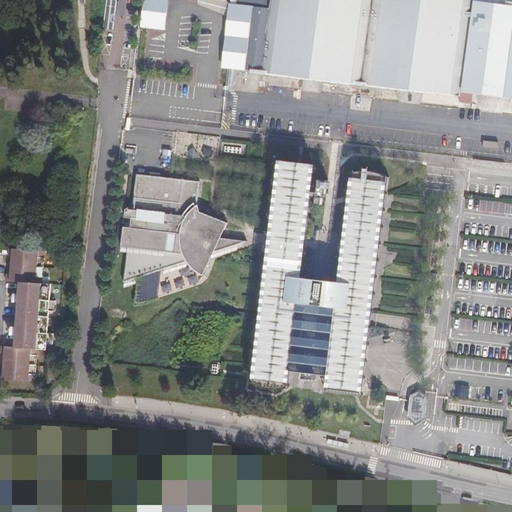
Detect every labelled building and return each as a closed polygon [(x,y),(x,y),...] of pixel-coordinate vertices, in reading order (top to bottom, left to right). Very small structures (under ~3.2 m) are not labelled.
[(146,0),(144,27),(167,29),(169,0),(146,0)] [(511,0),(275,0),(274,10),(234,6),(227,69),(265,72),(265,73),(467,94),(511,98),(511,0)] [(157,146),(140,144),(133,209),(126,209),(125,216),(132,216),(131,228),(125,227),(123,247),(129,247),(125,282),(181,263),(188,263),(205,276),(213,252),(244,242),(222,236),(226,223),(197,208),(201,166),(156,162),(157,146)] [(334,290),(327,290),(313,288),(306,288),(326,159),(283,154),(254,386),(264,391),(278,392),(288,388),(290,375),(328,377),(328,390),(363,394),(380,258),(373,258),(375,249),(382,248),(387,177),(375,172),(360,172),(353,174),(346,247),(352,248),(352,256),(344,257),(342,283),(334,290)] [(6,280),(20,282),(42,283),(44,251),(9,248),(9,249),(8,255),(12,255),(11,265),(10,274),(7,273),(6,280)] [(16,334),(15,347),(37,349),(46,349),(46,344),(47,333),(48,323),(48,315),(48,310),(55,311),(55,303),(55,300),(50,300),(50,295),(51,284),(42,283),(20,282),(19,298),(19,299),(18,301),(16,331),(16,332),(16,334)] [(0,378),(34,381),(37,349),(15,347),(2,346),(1,346),(1,353),(4,353),(4,363),(3,371),(0,371),(0,378)] [(417,393),(412,396),(410,416),(415,421),(420,421),(425,418),(427,398),(423,394),(417,393)]
